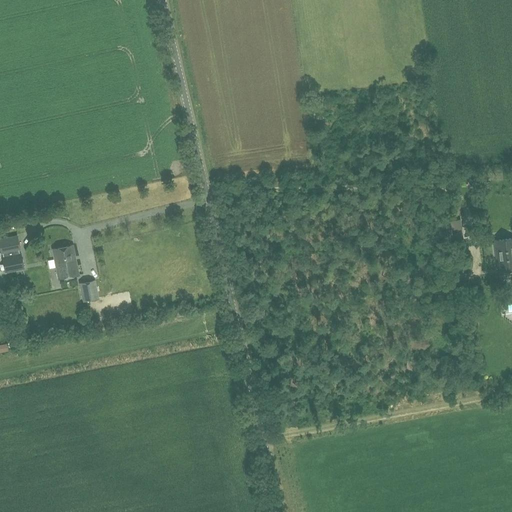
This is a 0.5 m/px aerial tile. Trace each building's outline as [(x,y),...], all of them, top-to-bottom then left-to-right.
[(26,215),(29,224),(36,222),(33,214),(26,215)] [(441,243),(454,242),(452,222),(439,224),(441,243)] [(13,257),(33,253),(26,225),(7,229),(13,257)] [(498,270),(511,268),(511,237),(494,240),(498,270)] [(59,279),(79,275),(73,244),(53,248),(59,279)] [(84,301),(99,299),(95,280),(80,283),(84,301)]
